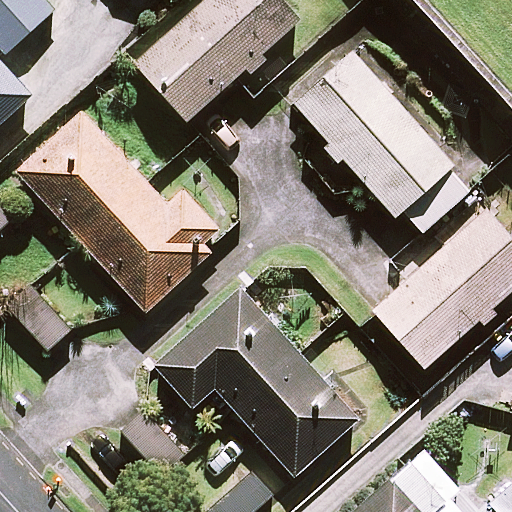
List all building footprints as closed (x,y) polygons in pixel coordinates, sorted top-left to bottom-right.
[(68,0),(0,0),(0,49),(6,57),(68,0)] [(212,0),(138,68),(190,126),(247,74),(252,79),(269,63),(264,58),(302,24),(279,0),(212,0)] [(295,107),(330,146),(323,153),(340,172),(347,165),(399,222),(409,213),(427,233),(475,191),(352,55),(295,107)] [(0,130),(34,100),(0,62),(0,130)] [(21,177),(147,317),(213,257),(207,251),(224,236),(186,194),(169,209),(86,118),(21,177)] [(0,234),(12,223),(0,209),(0,234)] [(511,293),(511,243),(484,213),(374,314),(428,372),(511,293)] [(72,332),(31,289),(9,310),(50,353),(72,332)] [(361,423),(243,293),(157,372),(195,413),(217,393),(297,481),(361,423)] [(146,409),(121,432),(162,477),(187,455),(146,409)] [(259,511),(274,499),(254,476),(213,511),(259,511)] [(415,511),(392,486),(362,511),(415,511)] [(511,511),(511,490),(493,509),(496,511),(511,511)]
